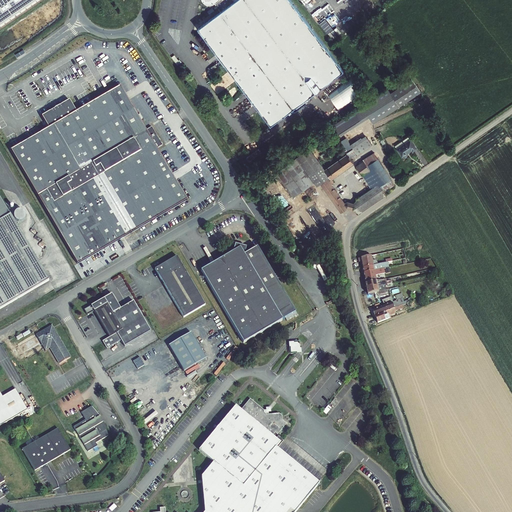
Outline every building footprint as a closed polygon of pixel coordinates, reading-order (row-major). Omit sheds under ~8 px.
[(0,0),(0,22),(32,0),(0,0)] [(207,5),(210,5),(214,4),(220,11),(197,28),(208,41),(219,56),(271,125),(344,70),(291,0),(201,0),(201,1),(203,3),(205,4),(207,5)] [(322,21),(325,27),(331,25),(338,22),(334,13),(330,14),(332,17),(322,21)] [(340,107),(366,91),(356,75),(327,93),(331,98),(333,96),(340,107)] [(384,92),(393,105),(414,91),(405,78),(403,79),(384,92)] [(10,152),(76,266),(188,201),(158,149),(164,145),(155,129),(149,133),(122,87),(76,114),(70,102),(42,118),(48,130),(27,142),(28,143),(25,144),(25,143),(10,152)] [(409,136),(395,146),(402,157),(403,157),(404,158),(405,158),(406,157),(407,156),(407,155),(407,154),(407,153),(412,150),(413,151),(417,148),(409,136)] [(347,153),(326,169),(330,176),(321,183),(335,203),(341,212),(347,207),(355,209),(360,213),(386,195),(386,194),(384,192),(395,184),(374,153),(360,163),(356,166),(363,175),(367,172),(380,192),(360,205),(347,201),(344,203),(331,184),(335,181),(332,178),(354,162),(351,157),(370,144),(366,138),(355,146),(355,147),(347,153)] [(301,161),(314,152),(311,147),(298,156),(301,161)] [(260,149),(245,159),(248,164),(263,153),(260,149)] [(326,169),(314,152),(301,161),(315,181),(317,185),(321,183),(330,176),(326,169)] [(301,161),(298,156),(277,171),(294,196),(315,181),(301,161)] [(0,219),(9,214),(0,198),(0,219)] [(0,310),(48,282),(9,214),(0,219),(0,310)] [(244,343),(284,320),(245,255),(247,247),(243,246),(242,248),(239,247),(240,245),(236,244),(235,248),(234,250),(232,252),(230,254),(228,255),(202,271),(244,343)] [(258,247),(245,255),(284,320),(297,312),(258,247)] [(371,253),(361,255),(368,291),(379,289),(371,253)] [(177,257),(155,270),(184,318),(206,305),(177,257)] [(386,305),(373,309),(376,321),(406,310),(404,304),(407,304),(403,293),(396,295),(398,300),(395,301),(393,296),(384,299),(386,305)] [(105,303),(107,305),(95,312),(110,338),(123,330),(112,310),(119,306),(113,294),(108,297),(108,299),(106,300),(105,303)] [(85,310),(88,315),(95,312),(107,305),(105,303),(106,300),(108,299),(108,297),(85,310)] [(110,338),(103,342),(108,350),(122,341),(126,348),(152,332),(134,302),(121,309),(119,306),(112,310),(123,330),(110,338)] [(52,330),(36,340),(39,341),(42,337),(43,336),(44,335),(45,334),(47,334),(48,334),(50,334),(51,334),(53,335),(54,336),(55,337),(56,338),(57,339),(57,341),(57,342),(57,344),(57,345),(61,346),(52,330)] [(196,332),(173,345),(188,372),(211,359),(196,332)] [(71,362),(61,346),(57,345),(57,344),(57,342),(57,341),(57,339),(56,338),(55,337),(54,336),(53,335),(51,334),(50,334),(48,334),(47,334),(45,334),(44,335),(43,336),(42,337),(39,341),(36,340),(40,347),(42,349),(45,351),(44,353),(46,354),(47,352),(48,352),(49,352),(50,352),(51,353),(60,369),(71,362)] [(301,345),(298,343),(294,343),(295,347),(291,347),(292,353),(298,353),(298,349),(301,349),(301,345)] [(51,353),(50,352),(49,352),(48,352),(47,352),(46,354),(44,353),(45,351),(42,349),(40,347),(45,356),(51,353)] [(0,424),(27,409),(18,393),(16,390),(3,398),(0,392),(0,424)] [(164,511),(164,510),(159,510),(159,511),(297,511),(320,484),(319,483),(303,470),(280,450),(279,449),(283,444),(273,437),(276,433),(278,435),(280,433),(282,433),(285,429),(285,427),(287,425),(283,422),(283,414),(279,414),(278,413),(274,414),(273,415),(270,415),(270,413),(267,411),(264,411),(251,400),(242,411),(236,406),(219,427),(216,430),(217,430),(199,451),(214,463),(202,478),(202,481),(199,482),(200,484),(202,484),(204,511),(164,511)] [(86,419),(74,426),(89,451),(98,445),(96,442),(109,435),(108,432),(107,429),(106,426),(104,423),(103,420),(102,418),(100,416),(99,414),(97,411),(95,409),(94,408),(92,406),(82,412),(86,419)] [(22,450),(35,471),(48,463),(71,450),(58,429),(22,450)]
